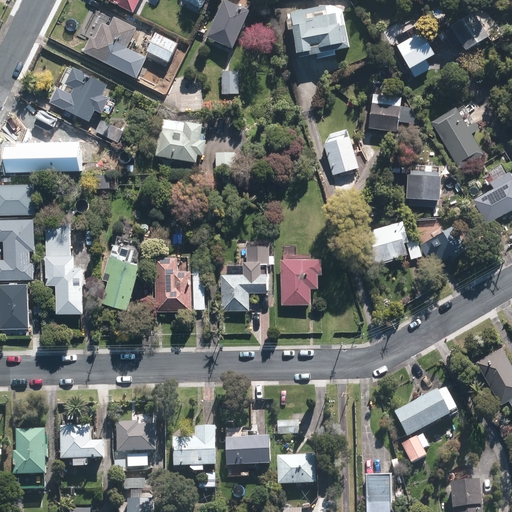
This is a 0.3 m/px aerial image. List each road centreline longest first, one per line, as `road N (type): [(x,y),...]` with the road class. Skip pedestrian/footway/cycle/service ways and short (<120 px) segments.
road 1 (residential): [(511,281),(367,360),(0,369)]
road 2 (unknown): [(511,138),(430,0)]
road 3 (unknown): [(353,380),(349,511)]
